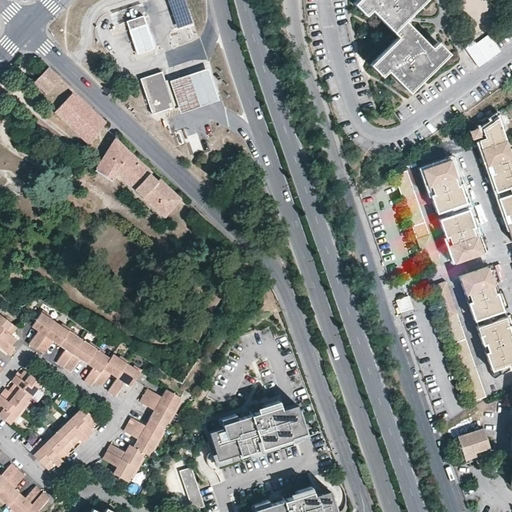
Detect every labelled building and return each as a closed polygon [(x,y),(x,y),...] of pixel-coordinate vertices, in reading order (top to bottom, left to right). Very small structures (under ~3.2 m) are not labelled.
[(185,0),(167,0),(178,28),(193,23),(185,0)] [(355,0),(353,3),(364,14),(370,8),(397,36),(369,64),(381,75),(387,70),(408,91),(447,52),(436,41),(430,47),(403,19),(422,0),(355,0)] [(145,16),(125,22),(136,54),(155,48),(145,16)] [(490,33),(466,46),(477,66),(501,52),(490,33)] [(57,76),(47,66),(41,74),(33,81),(46,93),(46,94),(58,106),(55,111),(89,144),(105,122),(57,76)] [(220,100),(209,67),(190,74),(170,80),(181,113),(200,106),(220,100)] [(162,72),(141,79),(153,114),(174,108),(162,72)] [(1,77),(0,77),(0,95),(10,85),(1,77)] [(489,118),(491,122),(497,118),(500,127),(503,126),(498,112),(489,118)] [(497,118),(491,122),(480,128),(483,137),(477,139),(486,165),(494,162),(497,171),(488,174),(494,192),(511,186),(511,187),(511,192),(497,198),(503,217),(511,214),(511,215),(511,222),(506,224),(511,242),(511,241),(511,155),(510,157),(507,149),(500,127),(497,118)] [(36,123),(31,131),(43,139),(48,131),(36,123)] [(475,127),(468,130),(470,138),(478,135),(475,127)] [(125,147),(114,137),(95,168),(112,179),(116,171),(164,216),(180,198),(159,178),(157,180),(148,172),(150,171),(134,156),(125,147)] [(420,168),(426,186),(435,182),(438,191),(429,194),(435,211),(445,207),(455,204),(466,200),(459,183),(457,184),(454,175),(457,174),(451,157),(420,168)] [(494,162),(486,165),(488,174),(497,171),(494,162)] [(406,169),(393,173),(426,271),(439,267),(406,169)] [(435,182),(426,186),(429,194),(438,191),(435,182)] [(494,192),(497,198),(511,192),(511,187),(511,186),(494,192)] [(455,204),(445,207),(447,215),(457,211),(455,204)] [(468,208),(457,211),(447,215),(437,218),(443,236),(453,233),(455,241),(446,244),(452,262),(483,252),(477,234),(475,235),(472,227),(474,226),(468,208)] [(503,217),(506,224),(511,222),(511,215),(511,214),(503,217)] [(453,233),(443,236),(446,244),(455,241),(453,233)] [(457,277),(463,295),(473,292),(476,299),(466,302),(472,320),(482,316),(491,313),(503,309),(497,292),(495,293),(492,285),(494,284),(488,266),(457,277)] [(444,281),(431,286),(471,403),(483,398),(444,281)] [(473,292),(463,295),(466,302),(476,299),(473,292)] [(409,295),(396,300),(400,312),(414,308),(409,295)] [(36,349),(55,320),(42,311),(31,327),(37,331),(40,332),(38,335),(36,333),(30,342),(28,344),(36,349)] [(491,313),(482,316),(485,323),(494,320),(491,313)] [(0,315),(0,336),(12,345),(16,340),(12,337),(11,336),(17,329),(0,315)] [(505,316),(494,320),(485,323),(474,327),(481,345),(490,342),(493,350),(483,353),(492,379),(511,364),(511,342),(509,335),(511,334),(505,316)] [(52,341),(58,345),(69,329),(55,320),(36,349),(44,354),(51,343),(48,341),(49,339),(52,341)] [(69,329),(58,345),(65,349),(68,351),(66,353),(63,352),(56,363),(63,368),(83,338),(69,329)] [(0,348),(10,356),(16,348),(12,345),(0,336),(0,343),(2,345),(0,347),(0,348)] [(80,359),(86,364),(97,347),(83,338),(63,368),(71,373),(78,362),(76,360),(77,358),(80,359)] [(490,342),(481,345),(483,353),(493,350),(490,342)] [(84,381),(91,386),(94,382),(111,356),(97,347),(86,364),(93,368),(95,370),(94,372),(91,370),(84,381)] [(126,363),(112,354),(111,356),(94,382),(101,387),(109,376),(106,374),(107,371),(110,373),(116,377),(126,363)] [(140,372),(126,363),(116,377),(107,391),(115,396),(122,385),(119,383),(121,381),(124,382),(130,386),(135,379),(140,372)] [(42,383),(31,375),(25,369),(18,377),(17,376),(16,375),(11,381),(31,397),(42,383)] [(3,397),(20,411),(31,397),(11,381),(5,389),(6,390),(8,391),(3,397)] [(181,397),(166,389),(161,396),(160,399),(157,398),(159,395),(147,388),(143,395),(173,412),(181,397)] [(0,416),(10,424),(20,411),(3,397),(0,395),(0,394),(0,416)] [(173,412),(143,395),(139,402),(151,409),(153,406),(155,407),(154,410),(149,418),(165,426),(173,412)] [(279,399),(264,404),(266,409),(280,404),(279,399)] [(291,404),(281,407),(291,437),(291,440),(300,437),(308,435),(301,415),(300,415),(296,403),(291,404)] [(223,426),(208,430),(215,451),(217,458),(229,455),(239,451),(240,453),(261,447),(276,442),(291,437),(281,407),(280,404),(266,409),(251,413),(250,414),(251,417),(245,419),(244,416),(242,416),(237,418),(222,423),(223,426)] [(97,423),(82,407),(70,419),(87,437),(93,432),(92,430),(90,429),(97,423)] [(240,411),(242,416),(244,416),(245,419),(251,417),(250,414),(251,413),(249,409),(240,411)] [(220,423),(222,423),(237,418),(235,413),(218,418),(220,423)] [(165,426),(149,418),(145,426),(143,428),(141,427),(143,424),(131,417),(129,420),(127,424),(156,441),(165,426)] [(87,437),(70,419),(58,431),(73,446),(78,441),(79,440),(81,441),(82,443),(87,437)] [(156,441),(127,424),(123,430),(135,437),(137,434),(139,435),(138,438),(133,447),(144,453),(148,455),(156,441)] [(474,452),(488,447),(482,428),(458,436),(465,459),(475,455),(474,452)] [(73,446),(58,431),(45,443),(63,462),(69,456),(67,454),(66,453),(73,446)] [(292,442),(291,440),(291,437),(276,442),(278,447),(292,442)] [(63,462),(45,443),(33,455),(48,471),(54,464),(56,465),(57,467),(63,462)] [(144,453),(133,447),(129,444),(124,452),(123,455),(120,454),(122,451),(110,444),(106,451),(136,468),(144,453)] [(262,452),(261,447),(240,453),(242,458),(257,453),(262,452)] [(491,455),(488,447),(474,452),(475,455),(465,459),(466,462),(491,455)] [(136,468),(106,451),(102,458),(115,464),(116,462),(119,463),(117,466),(113,474),(128,482),(136,468)] [(217,458),(215,451),(210,453),(214,465),(231,459),(229,455),(217,458)] [(0,475),(0,474),(0,488),(18,469),(11,463),(2,473),(5,475),(3,477),(0,475)] [(192,466),(180,470),(193,510),(205,506),(192,466)] [(18,469),(0,488),(0,497),(8,504),(19,492),(14,487),(11,485),(13,482),(16,485),(25,475),(18,469)] [(24,497),(19,492),(8,504),(16,511),(23,511),(42,491),(35,485),(26,495),(29,497),(27,499),(24,497)] [(311,485),(296,490),(298,495),(312,490),(311,485)] [(328,488),(313,493),(319,511),(337,511),(333,501),(332,501),(328,488)] [(255,511),(253,511),(319,511),(313,493),(312,490),(298,495),(283,499),(282,499),(283,503),(278,504),(277,501),(274,502),(269,504),(254,508),(255,511)] [(42,491),(23,511),(40,511),(39,510),(35,507),(37,505),(40,508),(50,498),(42,491)] [(272,497),(274,502),(277,501),(278,504),(283,503),(282,499),(283,499),(282,494),(277,496),(272,497)] [(252,509),(254,508),(269,504),(268,499),(251,504),(252,509)]
